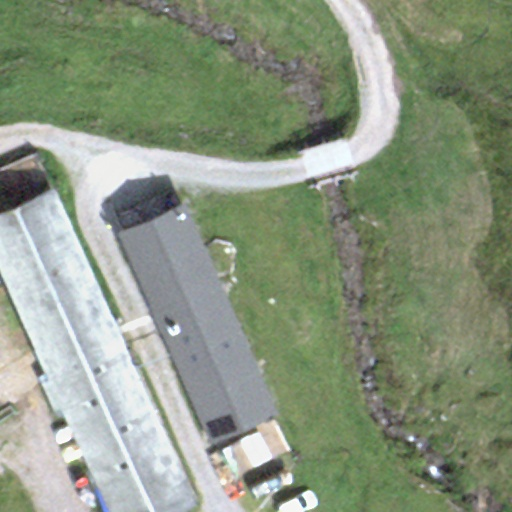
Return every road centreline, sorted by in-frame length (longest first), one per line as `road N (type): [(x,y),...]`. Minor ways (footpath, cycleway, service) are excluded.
road 1 (track): [(333,0),(363,43),(369,128),(356,154),(291,172),(159,176),(107,197)]
road 2 (track): [(230,511),(107,197)]
